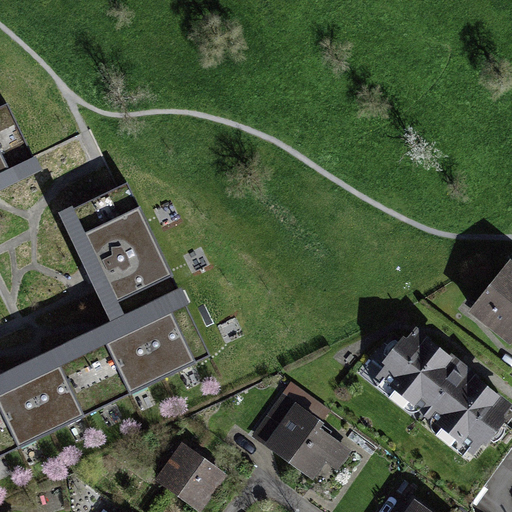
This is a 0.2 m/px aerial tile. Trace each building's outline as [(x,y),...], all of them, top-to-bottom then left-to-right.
[(0,187),(48,165),(19,102),(0,111),(0,187)] [(112,316),(178,283),(127,182),(61,214),(92,275),(112,316)] [(511,270),(508,267),(470,314),(508,344),(511,339),(511,270)] [(0,460),(213,355),(178,283),(112,316),(0,371),(0,460)] [(511,400),(412,322),(365,380),(471,468),(511,417),(511,400)] [(284,403),(257,438),(310,478),(325,458),(336,466),(348,451),(284,403)] [(182,451),(159,481),(199,511),(222,481),(182,451)]
